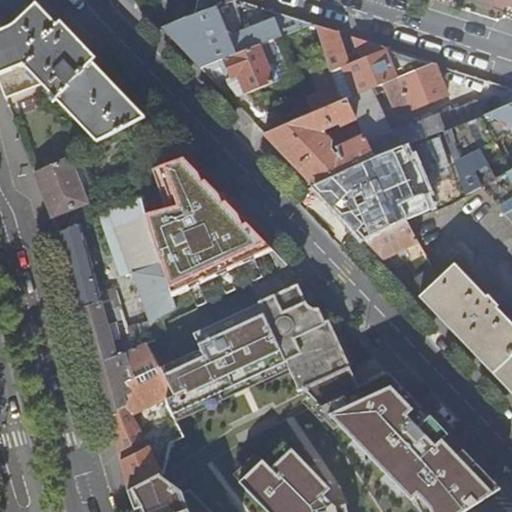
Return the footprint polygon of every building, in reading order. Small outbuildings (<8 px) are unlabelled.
[(237,0),(236,0),(199,0),(196,15),(218,7),(237,0)] [(242,24),(237,0),(218,7),(227,30),(242,24)] [(57,100),(97,142),(146,118),(38,5),(18,25),(0,32),(0,80),(4,90),(1,91),(4,99),(43,84),(54,97),(52,99),(54,102),(57,100)] [(196,15),(165,29),(203,69),(226,60),(238,55),(231,39),(227,30),(218,7),(196,15)] [(279,18),(231,39),(238,55),(261,45),(286,35),(279,18)] [(348,65),(339,33),(316,26),(331,72),(348,65)] [(355,38),(351,64),(387,49),(355,38)] [(275,84),(261,45),(238,55),(226,60),(233,78),(229,80),(231,85),(243,95),(275,84)] [(349,100),(382,86),(387,84),(433,64),(387,49),(351,64),(348,65),(331,72),(336,86),(338,93),(342,103),(349,100)] [(448,95),(436,64),(433,64),(387,84),(397,111),(410,106),(411,110),(448,95)] [(385,93),(382,86),(349,100),(358,120),(366,137),(375,158),(439,133),(444,131),(485,114),(479,99),(392,135),(375,97),(385,93)] [(341,127),(358,120),(349,100),(342,103),(296,123),(267,136),(274,143),(290,160),(314,185),(375,158),(366,137),(338,150),(340,153),(335,156),(330,149),(332,148),(331,142),(327,139),(325,138),(323,132),(340,125),(341,127)] [(511,103),(485,114),(444,131),(467,194),(482,187),(511,171),(511,158),(507,161),(499,145),(508,135),(511,136),(511,103)] [(338,150),(366,137),(358,120),(341,127),(340,125),(323,132),(325,138),(327,139),(331,142),(332,148),(330,149),(335,156),(340,153),(338,150)] [(377,208),(372,199),(364,182),(399,166),(414,205),(435,196),(439,207),(462,197),(439,133),(375,158),(314,185),(367,240),(388,231),(377,208)] [(511,136),(508,135),(499,145),(507,161),(511,158),(511,136)] [(76,208),(89,204),(70,156),(35,173),(52,216),(76,208)] [(167,208),(146,213),(150,230),(226,201),(183,157),(153,168),(167,208)] [(511,171),(482,187),(506,214),(511,210),(511,171)] [(131,201),(142,197),(133,175),(122,179),(131,201)] [(377,196),(372,199),(377,208),(381,206),(377,196)] [(112,209),(133,270),(138,285),(152,322),(152,325),(140,336),(141,347),(148,344),(167,333),(162,316),(176,308),(173,297),(163,264),(150,230),(146,213),(142,197),(131,201),(111,208),(112,209)] [(226,201),(150,230),(163,264),(173,297),(272,249),(226,201)] [(133,270),(112,209),(101,213),(123,274),(133,270)] [(385,259),(419,243),(408,222),(388,231),(367,240),(385,259)] [(93,270),(81,225),(58,232),(76,296),(99,289),(93,270)] [(456,264),(440,279),(421,297),(468,347),(503,382),(511,391),(511,322),(498,308),(503,304),(491,292),(487,296),(456,264)] [(432,266),(410,285),(421,297),(440,279),(432,266)] [(202,349),(161,370),(175,396),(172,397),(163,402),(166,406),(172,417),(287,360),(301,389),(305,387),(413,502),(427,495),(435,511),(464,511),(502,489),(390,374),(360,390),(346,362),(350,360),(334,327),(330,329),(326,320),(322,323),(315,309),(313,309),(310,308),(307,306),(296,283),(194,334),(202,349)] [(109,324),(125,319),(121,306),(111,309),(105,311),(99,291),(99,289),(76,296),(108,415),(127,406),(123,398),(133,393),(127,380),(132,378),(124,353),(124,352),(118,354),(113,339),(120,337),(117,327),(110,329),(109,324)] [(110,301),(108,294),(107,289),(99,291),(105,311),(111,309),(109,301),(110,301)] [(152,322),(138,326),(127,328),(131,341),(133,350),(141,347),(140,336),(152,325),(152,322)] [(125,343),(128,352),(133,350),(131,341),(125,343)] [(134,416),(163,402),(172,397),(175,396),(161,370),(148,344),(141,347),(133,350),(128,352),(124,353),(132,378),(127,380),(133,393),(123,398),(127,406),(108,415),(128,487),(162,471),(163,470),(134,416)] [(163,470),(162,471),(164,474),(171,443),(183,437),(172,417),(166,406),(163,402),(134,416),(163,470)] [(259,452),(236,474),(271,511),(217,511),(193,486),(185,490),(164,474),(162,471),(128,487),(134,511),(347,511),(345,504),(336,507),(323,493),(329,487),(287,442),(267,460),(259,452)]
